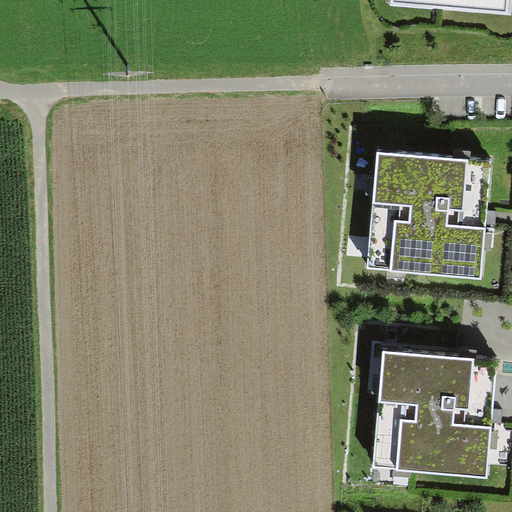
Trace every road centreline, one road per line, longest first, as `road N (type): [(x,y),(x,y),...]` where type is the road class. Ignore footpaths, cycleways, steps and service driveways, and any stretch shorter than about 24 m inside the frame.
road 1 (residential): [(0,92),(511,84)]
road 2 (track): [(35,91),(48,511)]
